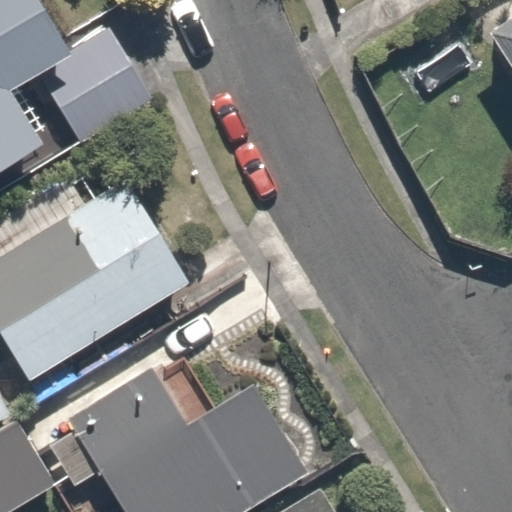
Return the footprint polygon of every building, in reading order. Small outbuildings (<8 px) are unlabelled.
[(65,58),(27,0),(0,0),(0,169),(33,149),(1,99),(65,58)] [(511,31),(477,55),(511,106),(511,31)] [(95,56),(23,94),(53,150),(124,112),(95,56)] [(137,191),(0,258),(0,352),(21,395),(196,308),(137,191)] [(146,385),(59,436),(103,511),(259,511),(301,488),(248,398),(178,439),(146,385)] [(0,450),(0,511),(30,511),(47,502),(11,444),(0,450)] [(317,511),(312,503),(297,511),(317,511)]
